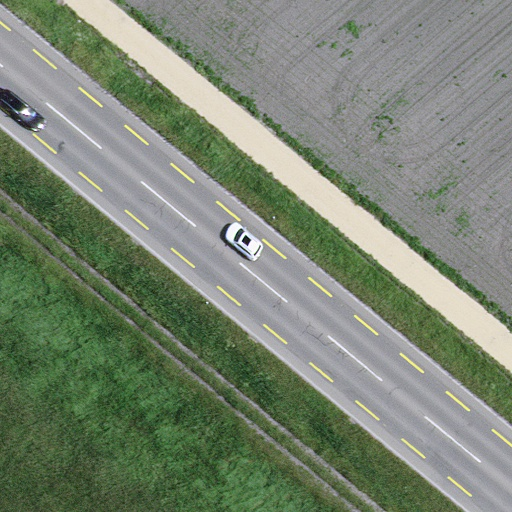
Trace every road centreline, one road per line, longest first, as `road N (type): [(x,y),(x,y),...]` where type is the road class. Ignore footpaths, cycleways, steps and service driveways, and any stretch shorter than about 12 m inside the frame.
road 1 (primary): [(511,488),(0,65)]
road 2 (track): [(84,0),(511,353)]
road 3 (track): [(376,511),(0,201)]
